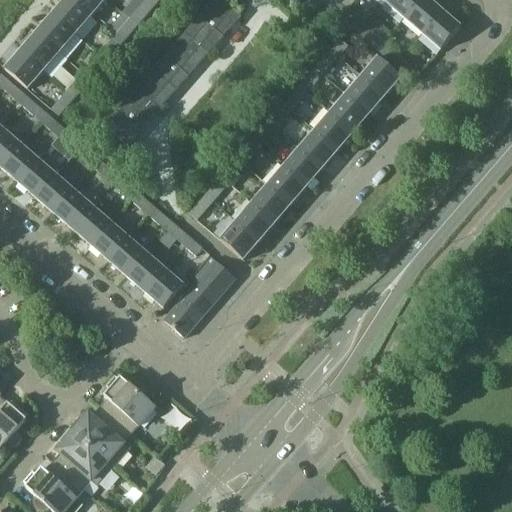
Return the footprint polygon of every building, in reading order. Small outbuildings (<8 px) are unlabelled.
[(74,36),(90,18),(68,0),(65,0),(51,17),(74,36)] [(68,0),(90,18),(105,0),(68,0)] [(146,0),(144,2),(153,9),(161,0),(146,0)] [(214,0),(192,27),(181,39),(204,59),(240,17),(220,0),(214,0)] [(325,0),(322,4),(340,20),(347,12),(333,0),(325,0)] [(420,0),(388,0),(385,4),(403,20),(420,0)] [(420,0),(403,20),(421,36),(441,13),(425,0),(420,0)] [(137,27),(153,9),(144,2),(130,19),(129,20),(137,27)] [(340,20),(358,36),(365,27),(347,12),(340,20)] [(113,38),(121,46),(137,27),(129,20),(130,19),(123,13),(107,32),(113,38)] [(421,36),(440,52),(460,30),(441,13),(421,36)] [(51,17),(36,35),(58,55),(74,36),(51,17)] [(358,36),(376,51),(383,43),(384,44),(395,31),(391,28),(384,35),(382,33),(380,34),(376,31),(373,34),(365,27),(358,36)] [(36,35),(20,53),(42,73),(58,55),(36,35)] [(113,38),(97,57),(106,64),(121,46),(113,38)] [(144,81),(168,102),(204,59),(181,39),(155,70),(144,81)] [(340,41),(330,52),(339,59),(348,48),(340,41)] [(376,51),(394,67),(402,59),(384,44),(383,43),(376,51)] [(339,59),(330,52),(315,70),(323,77),(339,59)] [(26,92),(27,91),(42,73),(20,53),(4,72),(26,92)] [(97,57),(82,75),(90,82),(106,64),(97,57)] [(394,67),(413,84),(421,75),(402,59),(394,67)] [(384,98),(400,79),(378,60),(362,79),(384,98)] [(315,70),(299,88),(307,95),(323,77),(315,70)] [(0,73),(0,89),(4,92),(11,84),(0,73)] [(82,75),(66,93),(74,100),(90,82),(82,75)] [(369,116),(384,98),(362,79),(346,97),(369,116)] [(168,102),(144,81),(134,93),(108,124),(132,144),(168,102)] [(4,92),(22,108),(29,99),(11,84),(4,92)] [(299,88),(283,106),(292,113),(307,95),(299,88)] [(59,118),(74,100),(66,93),(50,111),(59,118)] [(346,97),(330,115),(353,134),(369,116),(346,97)] [(22,108),(40,124),(47,115),(29,99),(22,108)] [(283,106),(268,124),(276,131),(292,113),(283,106)] [(40,124),(58,139),(66,131),(47,115),(40,124)] [(337,153),(353,134),(330,115),(315,133),(337,153)] [(268,124),(252,142),(260,149),(276,131),(268,124)] [(58,139),(76,155),(84,147),(66,131),(58,139)] [(0,169),(19,148),(1,132),(0,133),(0,169)] [(315,133),(299,151),(321,171),(337,153),(315,133)] [(252,142),(236,160),(245,168),(260,149),(252,142)] [(76,155),(94,171),(102,162),(84,147),(76,155)] [(0,169),(0,170),(18,186),(38,163),(19,148),(0,169)] [(306,189),(321,171),(299,151),(283,169),(306,189)] [(236,160),(221,179),(229,186),(229,185),(245,168),(236,160)] [(94,171),(112,187),(120,178),(102,162),(94,171)] [(18,186),(36,202),(56,179),(38,163),(18,186)] [(283,169),(268,187),(290,207),(306,189),(283,169)] [(112,187),(130,202),(138,194),(120,178),(112,187)] [(36,202),(54,217),(74,194),(56,179),(36,202)] [(221,179),(205,197),(213,204),(224,191),(239,203),(244,198),(229,185),(229,186),(221,179)] [(268,187),(252,206),(274,225),(290,207),(268,187)] [(92,210),(74,194),(54,217),(72,233),(92,210)] [(130,202),(149,218),(156,209),(138,194),(130,202)] [(188,216),(197,223),(213,204),(205,197),(188,216)] [(252,206),(236,224),(259,243),(274,225),(252,206)] [(149,218),(167,234),(174,225),(156,209),(149,218)] [(72,233),(90,249),(110,226),(92,210),(72,233)] [(220,242),(242,262),(259,243),(236,224),(220,242)] [(167,234),(185,249),(192,241),(174,225),(167,234)] [(90,249),(108,264),(128,241),(110,226),(90,249)] [(146,257),(129,242),(128,241),(108,264),(127,280),(146,257)] [(195,258),(202,251),(203,250),(192,241),(185,249),(195,258)] [(127,280),(145,296),(165,273),(146,257),(127,280)] [(225,293),(233,283),(210,263),(202,273),(225,293)] [(163,312),(183,289),(165,273),(145,296),(163,312)] [(225,293),(202,273),(193,283),(196,286),(216,303),(225,293)] [(200,322),(216,303),(196,286),(180,305),(200,322)] [(200,322),(180,305),(163,325),(183,342),(200,322)] [(139,429),(139,430),(155,410),(145,402),(146,400),(147,399),(147,397),(148,396),(148,394),(147,393),(147,391),(146,390),(145,389),(144,388),(142,387),(141,386),(139,386),(138,386),(136,386),(135,386),(133,387),(132,388),(131,389),(121,380),(119,382),(115,379),(106,390),(110,393),(104,399),(107,402),(100,411),(131,438),(139,429)] [(19,434),(18,433),(27,423),(25,421),(28,417),(17,408),(14,412),(8,406),(5,409),(0,404),(0,469),(5,464),(0,459),(0,454),(6,447),(7,448),(9,449),(10,449),(12,450),(13,450),(15,449),(16,449),(18,448),(19,447),(20,446),(21,444),(21,443),(22,441),(22,440),(21,438),(21,437),(20,435),(19,434)] [(84,423),(80,420),(69,432),(114,471),(130,452),(124,447),(131,438),(100,411),(92,419),(89,417),(84,423)] [(92,484),(98,489),(114,471),(69,432),(59,444),(63,447),(57,454),(60,456),(53,465),(84,492),(92,484)] [(147,469),(157,478),(166,468),(156,459),(147,469)] [(78,511),(83,507),(77,501),(84,492),(53,465),(45,474),(42,471),(37,478),(33,475),(24,485),(28,488),(26,490),(36,499),(35,500),(34,502),(34,504),(34,505),(34,507),(34,508),(35,510),(36,511),(50,511),(78,511)]
